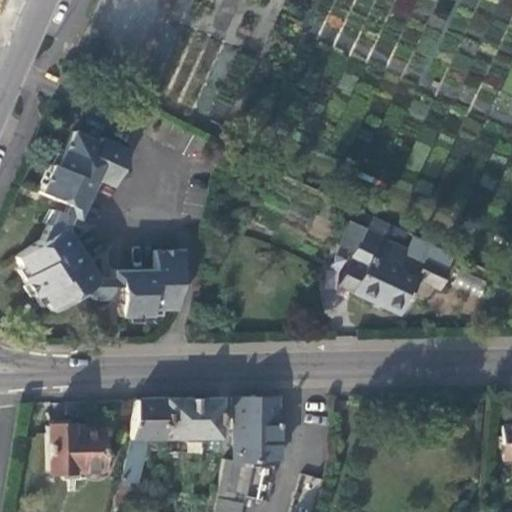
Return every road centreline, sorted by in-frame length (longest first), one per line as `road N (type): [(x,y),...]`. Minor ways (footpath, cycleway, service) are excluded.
road 1 (secondary): [(316,364),(12,365)]
road 2 (secondary): [(511,357),(316,364)]
road 3 (residential): [(316,364),(280,511)]
